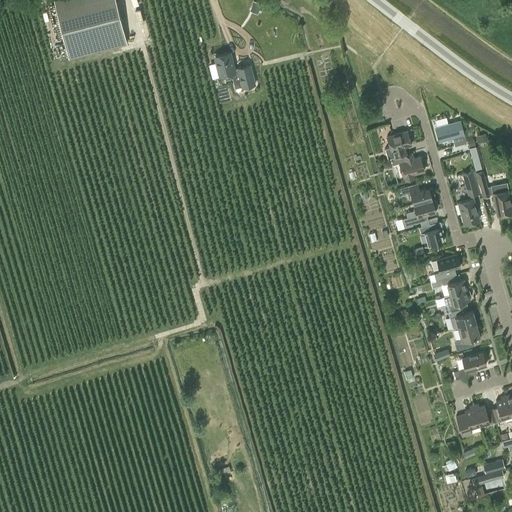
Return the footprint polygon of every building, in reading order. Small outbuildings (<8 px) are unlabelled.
[(54,0),(69,58),(127,42),(116,0),(54,0)] [(253,1),(251,8),(259,11),(261,4),(253,1)] [(230,52),(215,55),(220,75),(224,74),(226,79),(232,77),(231,73),(235,72),(234,69),(230,52)] [(235,88),(242,86),(242,87),(247,86),(247,87),(249,88),(253,87),(254,86),(254,84),(250,65),(237,68),(238,68),(234,69),(235,72),(231,73),(232,77),(234,84),(235,88)] [(390,147),(385,148),(388,158),(406,153),(404,147),(411,145),(407,130),(387,136),(390,147)] [(463,130),(439,137),(442,147),(459,142),(461,148),(467,146),(463,130)] [(476,135),(478,141),(487,139),(485,133),(476,135)] [(408,153),(391,158),(393,164),(400,162),(404,177),(405,180),(414,178),(413,173),(424,170),(420,156),(410,159),(408,153)] [(481,192),(474,169),(462,173),(468,196),(481,192)] [(484,197),(489,195),(487,187),(486,181),(482,169),(476,171),(480,183),(484,197)] [(414,203),(432,198),(431,196),(433,196),(434,194),(432,188),(430,187),(429,188),(429,186),(418,189),(416,183),(398,188),(400,195),(407,193),(409,197),(412,197),(414,203)] [(491,186),(487,187),(489,195),(493,194),(497,215),(511,212),(511,211),(507,183),(491,186)] [(432,199),(432,198),(414,203),(416,210),(407,213),(408,217),(402,219),(404,226),(426,219),(424,213),(435,210),(435,208),(436,208),(437,206),(436,200),(434,199),(432,199)] [(465,224),(480,219),(473,198),(459,202),(465,224)] [(432,223),(427,224),(419,227),(420,233),(425,231),(428,244),(444,240),(441,230),(439,231),(438,227),(434,228),(432,223)] [(437,259),(431,261),(430,262),(430,264),(432,264),(434,270),(440,268),(441,272),(434,273),(436,280),(441,278),(452,276),(450,269),(460,266),(456,253),(437,259)] [(454,275),(452,276),(441,278),(443,284),(440,285),(443,296),(444,295),(467,289),(464,278),(456,281),(454,275)] [(467,289),(444,295),(443,296),(445,304),(441,305),(443,313),(448,312),(460,308),(464,307),(462,302),(470,299),(469,298),(470,297),(471,296),(470,291),(468,290),(467,290),(467,289)] [(458,327),(476,322),(473,310),(461,314),(460,308),(448,312),(450,317),(455,316),(458,327)] [(477,326),(476,322),(458,327),(462,338),(454,340),(456,349),(470,345),(468,338),(480,335),(479,333),(482,332),(480,326),(477,326)] [(468,369),(486,364),(482,351),(462,357),(465,368),(454,371),(456,379),(469,375),(468,369)] [(407,378),(413,377),(411,369),(404,371),(407,378)] [(504,417),(510,415),(505,395),(501,397),(501,399),(496,401),(497,406),(492,408),(496,422),(505,419),(504,417)] [(496,422),(492,408),(486,410),(485,404),(479,405),(478,403),(474,405),(479,424),(486,422),(487,424),(496,422)] [(465,409),(466,413),(456,415),(462,436),(472,433),(470,426),(479,424),(474,405),(469,406),(470,408),(465,409)] [(507,432),(500,434),(502,440),(509,438),(507,432)] [(511,437),(509,438),(502,440),(504,446),(511,443),(511,437)] [(449,470),(457,466),(453,458),(445,461),(449,470)] [(502,459),(483,464),(485,472),(504,467),(502,459)] [(467,477),(477,474),(475,466),(464,469),(467,477)] [(494,480),(492,471),(472,477),(474,486),(494,480)]
